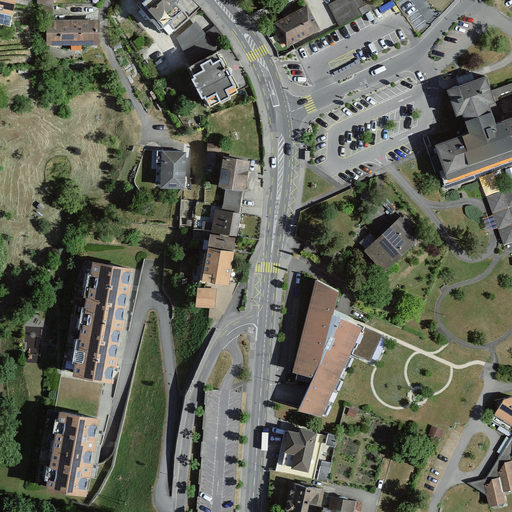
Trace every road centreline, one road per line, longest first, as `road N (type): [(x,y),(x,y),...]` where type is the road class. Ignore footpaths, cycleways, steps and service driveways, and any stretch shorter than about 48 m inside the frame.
road 1 (residential): [(266,315),(234,328),(208,360),(187,424),(179,511)]
road 2 (residential): [(279,116),(405,61),(467,0)]
road 3 (secondary): [(279,116),(266,315)]
road 4 (secondary): [(266,315),(252,511)]
road 5 (residential): [(109,0),(106,43),(157,144)]
road 6 (secondary): [(215,0),(257,52),(279,116)]
